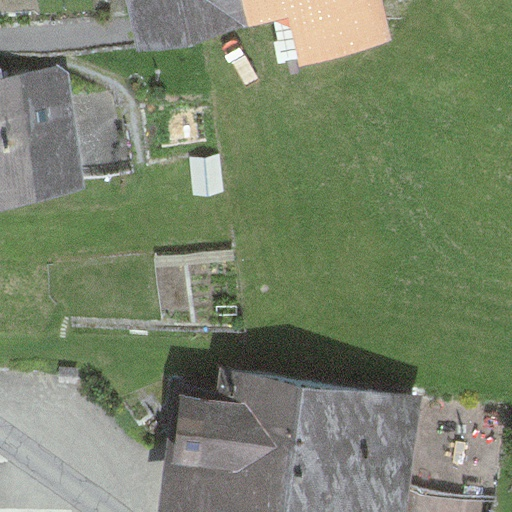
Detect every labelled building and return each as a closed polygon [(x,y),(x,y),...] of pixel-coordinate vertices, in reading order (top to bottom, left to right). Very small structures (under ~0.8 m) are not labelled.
[(145,0),(148,13),(204,0),(145,0)] [(306,0),(314,38),(375,26),(369,0),(306,0)] [(0,171),(75,161),(70,130),(78,129),(84,167),(121,161),(115,121),(70,128),(62,76),(56,71),(0,79),(0,171)] [(170,484),(281,499),(281,498),(297,378),(227,369),(225,383),(187,379),(170,484)] [(297,378),(281,498),(281,499),(376,511),(395,511),(398,511),(407,511),(411,484),(493,496),(507,409),(413,395),(297,378)]
